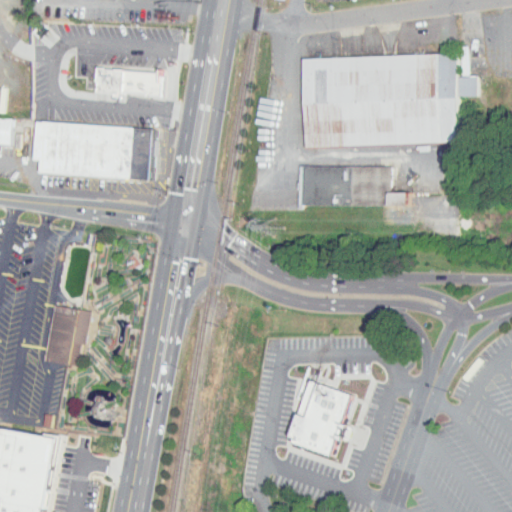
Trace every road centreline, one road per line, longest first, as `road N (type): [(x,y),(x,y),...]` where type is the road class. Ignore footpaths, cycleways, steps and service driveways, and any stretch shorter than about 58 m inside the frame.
road 1 (residential): [(511,280),(304,279),(189,223)]
road 2 (residential): [(189,223),(223,269),(286,297),(415,305),(458,316)]
road 3 (primary): [(131,511),(189,223)]
road 4 (residential): [(469,0),(293,22),(226,11)]
road 5 (primary): [(189,223),(227,0)]
road 6 (residential): [(276,194),(296,0)]
road 7 (residential): [(189,223),(0,196)]
